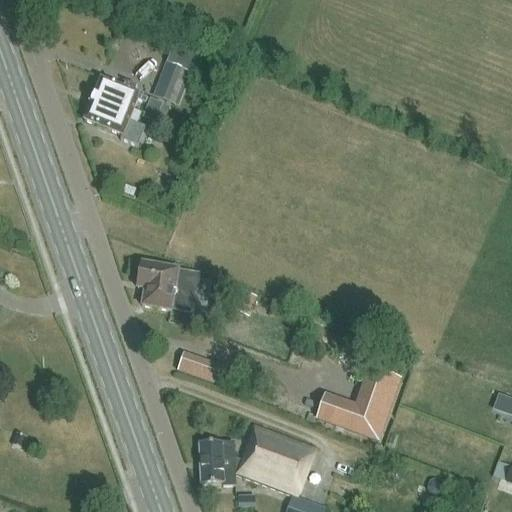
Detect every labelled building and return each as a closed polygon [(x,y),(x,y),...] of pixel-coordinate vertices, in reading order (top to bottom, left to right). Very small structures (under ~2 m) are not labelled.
[(155,11),(159,0),(144,0),(142,6),(155,11)] [(174,107),(187,74),(165,65),(152,99),(174,107)] [(147,100),(100,81),(84,123),(121,137),(120,141),(137,148),(145,129),(130,123),(138,102),(145,105),(147,100)] [(154,124),(162,107),(150,102),(143,119),(154,124)] [(142,265),(138,291),(145,292),(142,308),(172,313),(172,311),(193,315),(200,277),(179,273),(179,271),(142,265)] [(507,417),(511,403),(511,401),(498,397),(493,412),(507,417)] [(361,413),(332,401),(323,423),(382,447),(391,425),(361,413)] [(323,511),(324,510),(297,500),(315,452),(254,428),(241,462),(234,460),(233,444),(198,446),(200,487),(223,486),(222,489),(235,488),(235,477),(242,479),(243,481),(292,499),(287,511),(323,511)] [(22,451),(26,439),(16,435),(12,447),(22,451)] [(430,484),(427,491),(431,498),(438,501),(444,497),(447,490),(444,484),(437,481),(430,484)]
